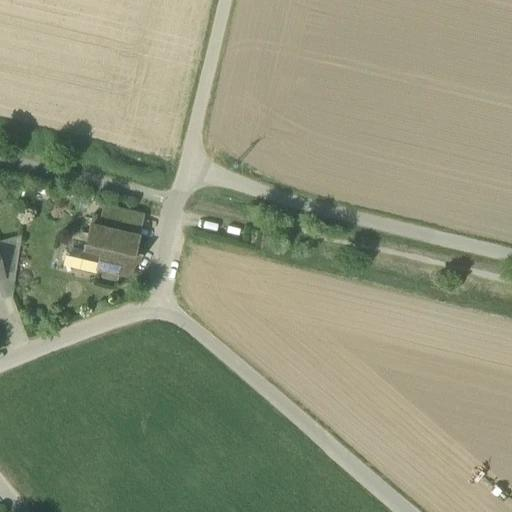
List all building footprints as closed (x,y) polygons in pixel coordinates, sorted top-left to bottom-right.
[(98,229),(128,236),(133,213),(103,206),(98,229)] [(143,215),(133,213),(128,236),(136,238),(138,239),(143,215)] [(89,227),(83,251),(83,252),(76,250),(72,268),(95,274),(96,270),(124,276),(138,257),(132,256),(136,238),(128,236),(98,229),(89,227)] [(61,266),(72,268),(76,250),(66,248),(61,266)] [(0,280),(0,296),(1,301),(11,298),(15,273),(4,276),(5,279),(0,280)]
